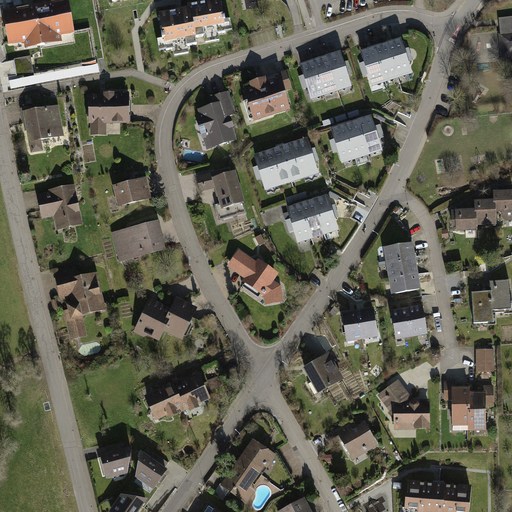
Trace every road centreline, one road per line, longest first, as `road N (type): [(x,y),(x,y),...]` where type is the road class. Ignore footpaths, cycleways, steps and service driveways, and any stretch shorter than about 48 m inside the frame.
road 1 (residential): [(264,379),(202,272),(167,163),(168,122),(181,92),(215,68),(376,18),(415,18),(453,33)]
road 2 (residential): [(0,123),(87,511)]
road 3 (residential): [(264,379),(392,190)]
road 4 (residential): [(392,190),(431,231),(451,345)]
road 5 (residential): [(392,190),(453,33)]
road 6 (residential): [(171,511),(264,379)]
road 7 (residential): [(338,511),(264,379)]
